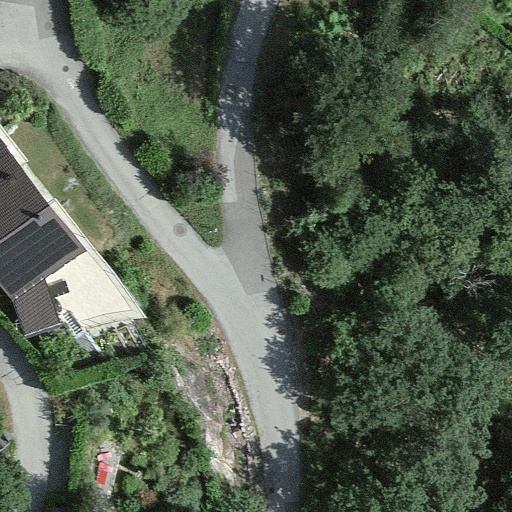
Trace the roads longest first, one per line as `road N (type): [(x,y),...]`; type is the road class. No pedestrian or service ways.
road 1 (residential): [(268,354),(95,144),(17,30)]
road 2 (residential): [(268,354),(232,167),(242,54),(256,0)]
road 3 (residential): [(0,349),(27,437),(20,511)]
road 4 (residential): [(286,511),(268,354)]
